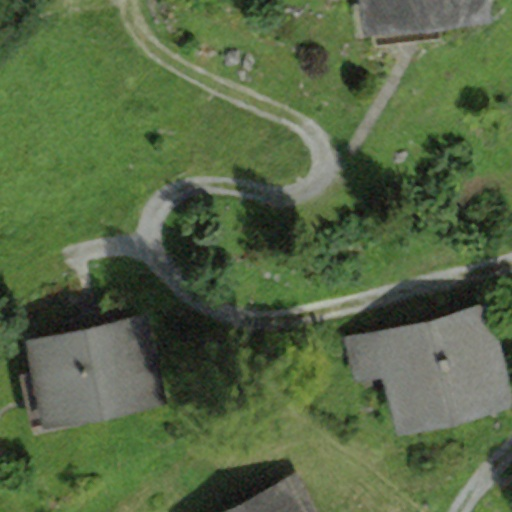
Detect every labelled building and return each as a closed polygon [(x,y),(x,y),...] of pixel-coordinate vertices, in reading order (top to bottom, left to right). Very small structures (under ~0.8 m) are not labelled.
[(362,0),(364,10),(446,0),(362,0)] [(29,345),(38,386),(104,372),(139,364),(125,301),(94,308),(90,290),(56,298),(59,315),(24,323),(29,345)] [(463,358),(481,354),(465,290),(370,312),(388,387),(393,386),(465,369),(463,358)] [(31,399),(106,383),(104,372),(38,386),(29,345),(20,347),(31,399)] [(396,398),(486,376),(481,354),(463,358),(465,369),(393,386),(396,398)] [(176,499),(182,511),(300,511),(271,452),(176,499)]
